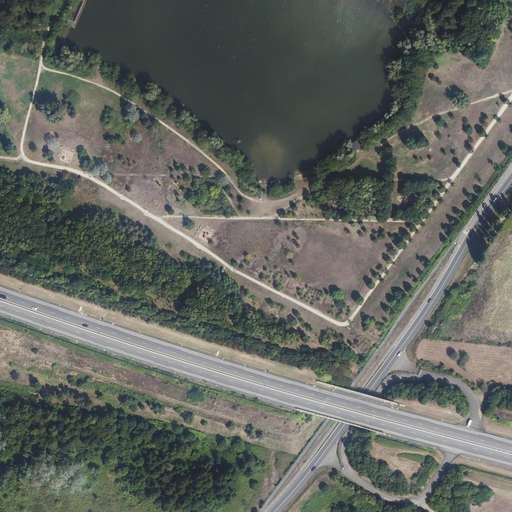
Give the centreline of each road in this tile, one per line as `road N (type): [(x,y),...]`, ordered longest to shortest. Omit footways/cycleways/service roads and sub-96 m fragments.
road 1 (motorway): [(511,449),(173,354),(0,295)]
road 2 (motorway): [(0,306),(171,364),(511,460)]
road 3 (primary): [(274,511),(391,360),(511,178)]
